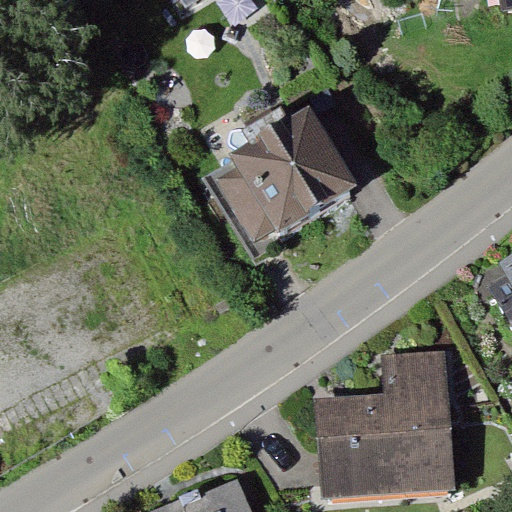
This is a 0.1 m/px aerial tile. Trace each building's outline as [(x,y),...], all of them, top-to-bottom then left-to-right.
[(184,0),(190,11),(210,0),(184,0)] [(366,202),(314,118),(209,182),(261,266),(366,202)] [(511,268),(475,289),(511,353),(511,268)] [(454,499),(449,355),(382,357),(384,404),(320,406),(323,503),(454,499)] [(250,511),(244,494),(196,511),(250,511)]
